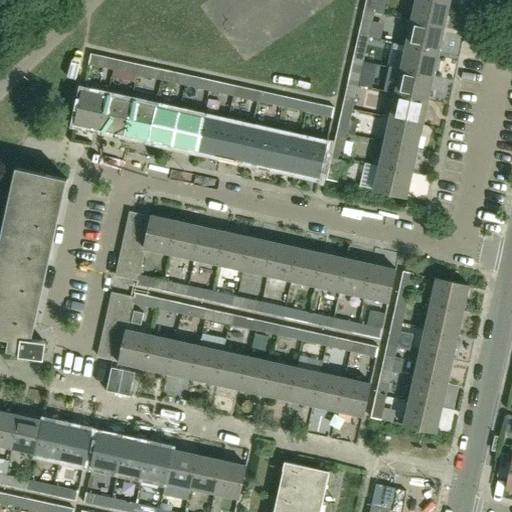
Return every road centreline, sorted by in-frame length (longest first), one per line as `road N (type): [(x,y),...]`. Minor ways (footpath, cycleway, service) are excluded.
road 1 (residential): [(511,256),(127,171)]
road 2 (residential): [(127,171),(98,165),(85,177),(54,322),(63,338),(87,338),(104,281)]
road 3 (tertiary): [(457,511),(511,267)]
